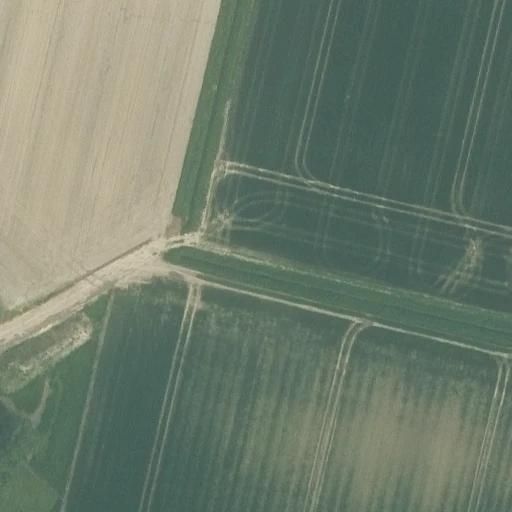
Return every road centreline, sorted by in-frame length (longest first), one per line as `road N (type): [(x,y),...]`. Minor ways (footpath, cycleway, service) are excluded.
road 1 (track): [(226,0),(170,244),(511,324)]
road 2 (track): [(136,261),(511,351)]
road 3 (track): [(196,230),(249,0)]
road 4 (track): [(136,261),(0,333)]
